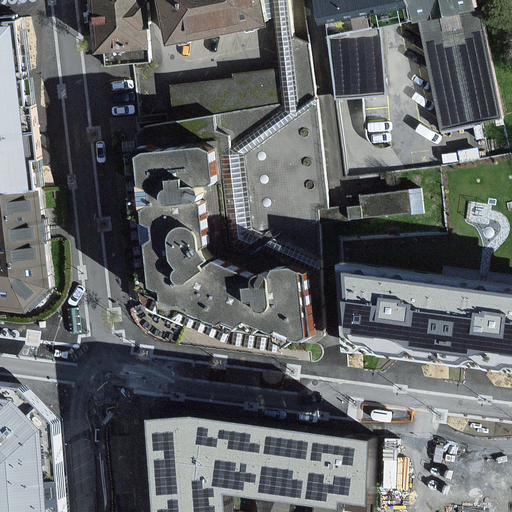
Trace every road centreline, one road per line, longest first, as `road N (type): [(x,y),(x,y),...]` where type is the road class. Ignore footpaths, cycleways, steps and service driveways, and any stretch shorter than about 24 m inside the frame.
road 1 (residential): [(511,417),(104,357)]
road 2 (residential): [(104,357),(64,0)]
road 3 (residential): [(104,357),(114,511)]
